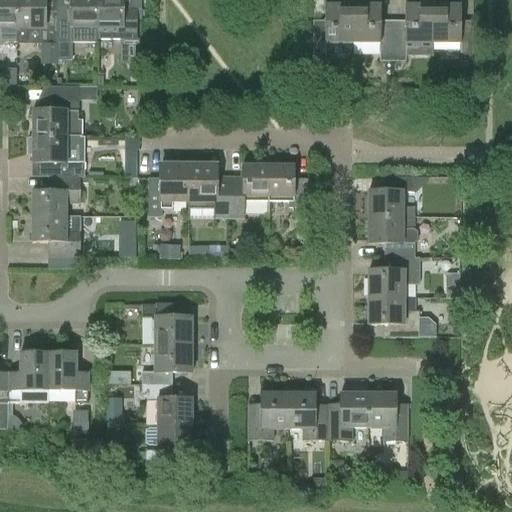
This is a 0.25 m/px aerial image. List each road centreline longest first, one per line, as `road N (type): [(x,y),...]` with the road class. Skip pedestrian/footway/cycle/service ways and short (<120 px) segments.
road 1 (residential): [(170,139),(328,138),(338,152),(338,283)]
road 2 (residential): [(0,313),(59,314),(107,282),(225,283)]
